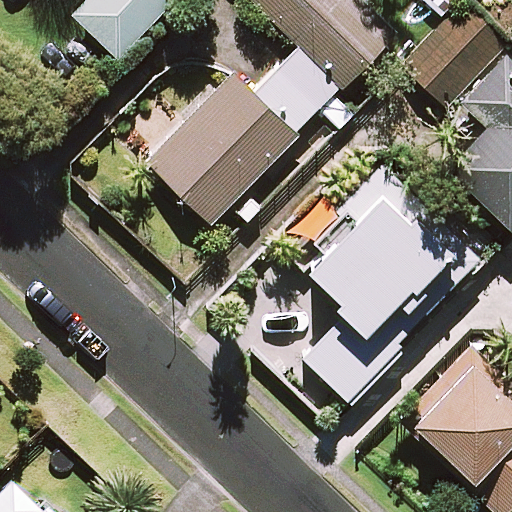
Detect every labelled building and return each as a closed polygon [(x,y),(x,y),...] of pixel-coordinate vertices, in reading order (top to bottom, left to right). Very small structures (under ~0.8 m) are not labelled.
[(165,0),(81,0),(73,9),(114,51),(165,0)] [(393,28),(363,0),(254,0),(299,43),(254,89),(233,69),(147,157),(209,217),(319,106),(337,124),(351,110),(331,91),(393,28)] [(511,59),(462,6),(402,64),(443,107),(457,94),(487,125),(449,161),(508,223),(511,218),(511,59)] [(481,246),(380,160),(298,255),(349,299),(302,353),(352,396),(481,246)] [(511,497),(511,390),(475,352),(413,413),(475,476),(469,482),(497,511),(511,497)] [(38,511),(6,480),(0,486),(0,511),(38,511)]
